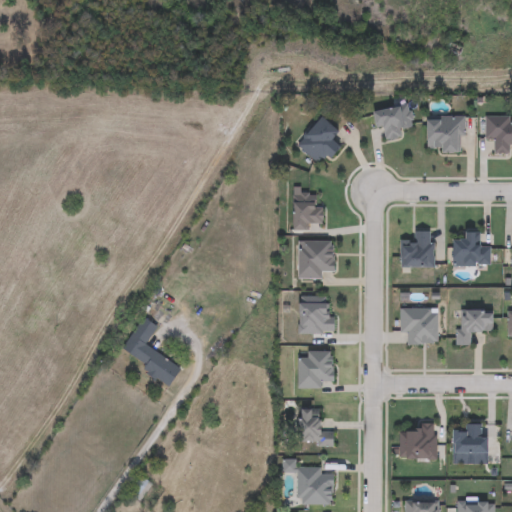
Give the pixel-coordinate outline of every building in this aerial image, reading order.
[(403,139),(386,141),(384,128),(376,129),(374,111),(411,106),(413,130),(402,131),(403,139)] [(318,165),(298,145),(324,118),(341,134),(335,141),(344,149),(330,163),(325,158),(318,165)] [(464,118),(464,153),(428,153),(428,118),(464,118)] [(511,155),(495,155),(495,141),(485,141),(485,118),(511,118),(511,155)] [(324,205),(324,230),(295,230),(295,196),(317,196),(317,205),(324,205)] [(435,269),(401,269),(401,241),(414,241),(414,232),(435,232),(435,269)] [(492,246),(491,267),(454,266),(455,241),(467,241),(467,233),(481,233),(481,246),(492,246)] [(299,242),(334,242),(334,273),(323,273),(323,280),(299,280),(299,242)] [(333,334),(299,334),(300,300),(333,301),(333,334)] [(401,334),(401,309),(439,309),(439,345),(408,345),(408,334),(401,334)] [(495,333),(472,333),(472,346),(460,346),(460,311),(495,310),(495,333)] [(182,369),(172,385),(121,353),(143,317),(158,327),(145,346),(182,369)] [(299,388),(298,352),(335,352),(335,387),(299,388)] [(335,447),(299,446),(300,410),(323,411),(323,425),(335,425),(335,447)] [(490,456),(455,456),(455,431),(466,431),(466,424),(485,424),(485,437),(490,437),(490,456)] [(400,460),(400,433),(419,433),(419,425),(438,425),(438,460),(400,460)] [(298,507),(298,468),(334,468),(334,507),(298,507)] [(140,500),(132,494),(143,479),(151,485),(140,500)] [(406,511),(406,503),(439,503),(439,511),(406,511)] [(458,511),(458,503),(494,503),(494,511),(458,511)]
